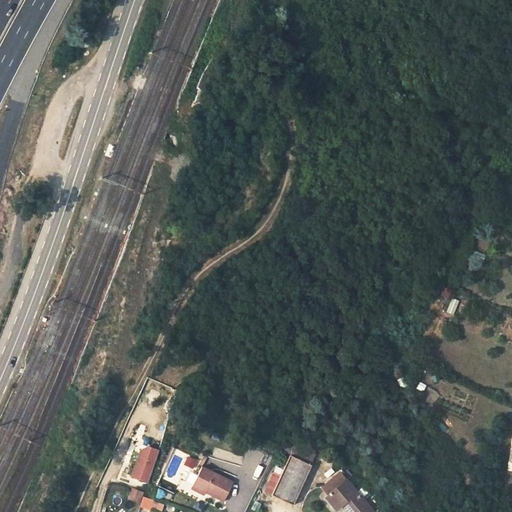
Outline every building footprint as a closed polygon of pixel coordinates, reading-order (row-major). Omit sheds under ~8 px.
[(447,313),(455,315),(458,301),(450,299),(447,313)] [(283,452),(290,455),(295,445),(296,441),(289,438),(283,452)] [(290,455),(311,465),(316,455),(295,445),(290,455)] [(147,483),(158,450),(146,446),(140,450),(130,478),(147,483)] [(223,458),(225,450),(214,447),(212,455),(223,458)] [(311,465),(290,455),(280,475),(273,472),(264,491),(293,505),(311,465)] [(189,457),(185,464),(193,468),(196,461),(189,457)] [(192,486),(206,493),(224,501),(233,482),(202,467),(192,486)] [(336,510),(342,505),(344,503),(347,507),(345,509),(347,511),(373,511),(346,479),(340,472),(321,488),(327,495),(325,497),(336,510)] [(352,474),(346,479),(373,511),(379,507),(352,474)] [(205,495),(206,493),(192,486),(191,489),(205,495)] [(131,489),(128,498),(139,502),(142,493),(131,489)] [(152,508),(162,511),(164,505),(154,502),(152,508)]
